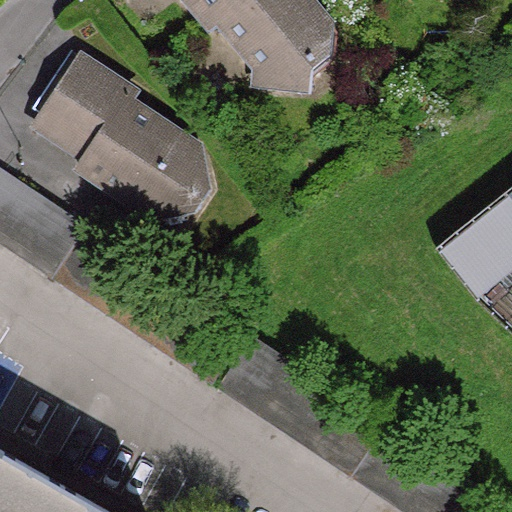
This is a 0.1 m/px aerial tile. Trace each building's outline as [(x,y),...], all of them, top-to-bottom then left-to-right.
[(228,20),(259,64),(257,85),(304,90),(308,66),(324,53),(325,50),(329,24),(310,0),(197,0),(218,28),(228,20)] [(36,124),(86,161),(80,170),(149,221),(186,215),(204,191),(199,151),(132,102),(137,95),(85,57),(36,124)] [(0,163),(0,235),(219,396),(222,395),(255,348),(189,300),(38,192),(0,163)] [(440,244),(476,293),(511,265),(511,192),(509,189),(440,244)] [(483,511),(426,469),(264,353),(229,406),(380,511),(483,511)] [(0,511),(71,511),(0,471),(0,511)]
